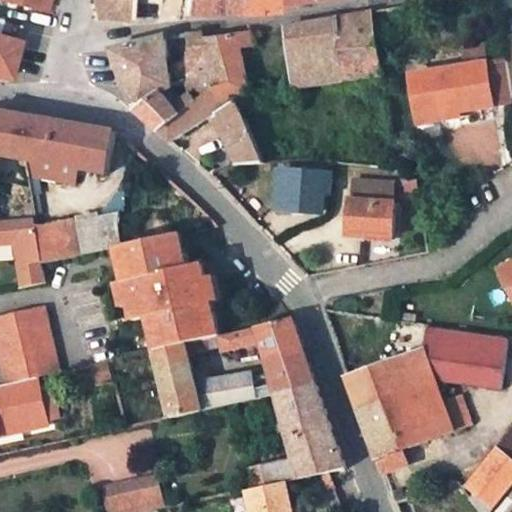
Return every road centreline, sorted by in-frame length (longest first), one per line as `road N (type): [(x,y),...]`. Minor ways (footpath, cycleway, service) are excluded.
road 1 (residential): [(61,32),(281,16),(355,0)]
road 2 (tertiary): [(91,105),(215,202),(294,297)]
road 3 (residential): [(511,211),(433,268),(294,297)]
road 4 (tertiary): [(294,297),(376,511)]
